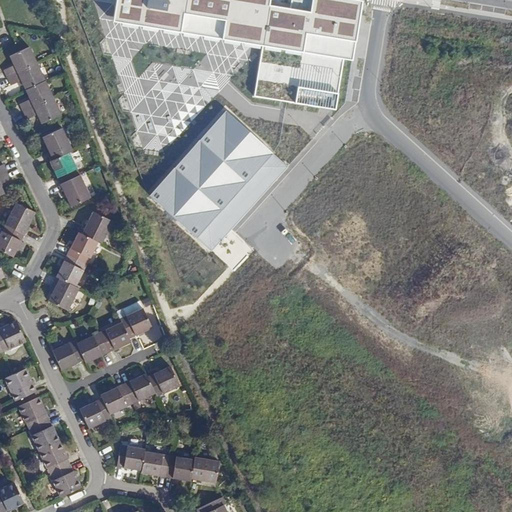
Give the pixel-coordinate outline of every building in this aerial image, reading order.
[(361,0),(113,0),(110,21),(262,45),(254,95),(334,108),(343,57),(353,59),(361,0)] [(4,70),(7,78),(37,64),(29,47),(9,56),(14,65),(4,70)] [(37,64),(7,78),(11,85),(21,81),(25,90),(45,81),(37,64)] [(45,81),(25,90),(30,99),(20,104),(23,112),(53,98),(45,81)] [(53,98),(23,112),(27,119),(37,115),(41,124),(61,115),(53,98)] [(288,166),(226,110),(149,195),(211,251),(288,166)] [(42,137),(53,160),(69,152),(73,151),(62,128),(42,137)] [(53,160),(50,162),(57,178),(77,169),(69,152),(53,160)] [(57,178),(60,184),(80,175),(77,169),(57,178)] [(0,195),(5,194),(0,184),(10,179),(7,172),(0,175),(0,195)] [(80,175),(60,184),(63,191),(64,191),(64,192),(71,207),(91,198),(80,175)] [(5,225),(24,235),(35,212),(16,203),(5,225)] [(93,211),(82,234),(98,242),(101,244),(113,221),(93,211)] [(0,250),(13,257),(24,235),(5,225),(0,234),(0,250)] [(82,234),(78,232),(67,255),(87,264),(98,242),(82,234)] [(87,264),(67,255),(56,277),(59,278),(76,287),(87,264)] [(76,287),(59,278),(48,301),(68,311),(79,288),(76,287)] [(120,319),(122,322),(129,338),(152,328),(143,308),(139,301),(123,309),(126,316),(120,319)] [(120,319),(126,316),(123,309),(117,312),(120,319)] [(0,345),(3,351),(26,341),(16,321),(0,328),(0,345)] [(122,322),(99,333),(108,353),(131,342),(129,338),(122,322)] [(76,344),(84,360),(86,363),(108,353),(99,333),(76,344)] [(53,351),(52,351),(61,370),(84,360),(76,344),(75,340),(53,351)] [(179,386),(170,366),(147,377),(155,393),(157,397),(179,386)] [(5,378),(16,401),(36,392),(25,369),(14,374),(5,378)] [(147,377),(146,373),(123,384),(132,404),(155,393),(147,377)] [(132,404),(123,384),(101,395),(102,398),(110,414),(132,404)] [(18,406),(29,429),(49,420),(38,397),(18,406)] [(102,398),(80,409),(89,429),(112,418),(110,414),(102,398)] [(39,451),(40,452),(59,442),(49,420),(29,429),(39,451)] [(40,452),(50,474),(70,465),(60,443),(59,442),(40,452)] [(145,449),(120,445),(117,466),(141,470),(145,452),(145,449)] [(145,452),(141,470),(141,473),(166,477),(169,456),(145,452)] [(194,460),(169,456),(166,477),(190,481),(191,479),(194,460)] [(219,461),(194,457),(194,460),(191,479),(215,483),(219,461)] [(50,474),(61,497),(81,488),(80,487),(70,465),(50,474)] [(0,510),(0,511),(4,511),(24,503),(14,483),(0,489),(0,510)] [(224,505),(220,498),(197,509),(197,511),(224,511),(221,506),(224,505)]
